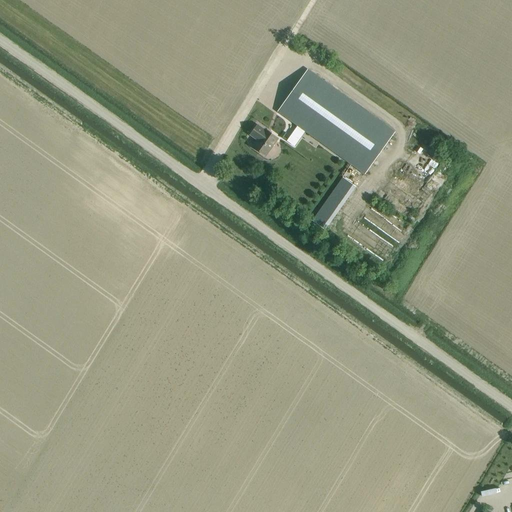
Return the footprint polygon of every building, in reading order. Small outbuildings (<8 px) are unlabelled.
[(365,173),(395,131),(307,69),(278,111),(365,173)] [(425,113),(423,121),(434,125),(437,117),(425,113)] [(265,121),(279,127),(281,122),(267,115),(265,121)] [(265,130),(257,124),(250,135),(257,140),(253,146),(266,155),(278,138),(265,129),(265,130)] [(325,229),(355,186),(343,177),(312,220),(325,229)]
